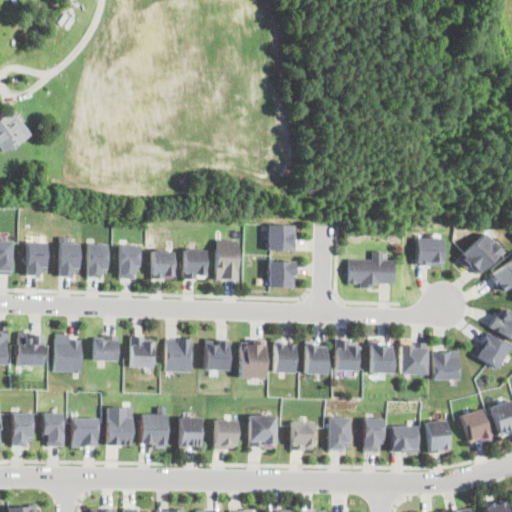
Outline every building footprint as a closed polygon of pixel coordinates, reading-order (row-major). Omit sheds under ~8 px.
[(14,112),(15,115),(30,134),(10,149),(9,147),(2,152),(0,149),(0,117),(7,112),(9,114),(13,111),(14,112)] [(31,186),(30,190),(23,187),(28,177),(34,180),(31,186)] [(296,224),(295,238),(294,238),(293,250),(267,249),(267,246),(268,223),(296,224)] [(501,250),(477,274),(468,265),(465,268),(456,259),(483,232),(501,250)] [(78,243),(78,270),(72,270),(72,276),(57,275),(57,266),(59,266),(59,243),(58,243),(59,236),(68,236),(68,242),(78,243)] [(442,265),(428,265),(428,264),(416,264),(416,261),(416,238),(442,238),(442,265)] [(0,239),(11,240),(10,274),(0,273),(0,239)] [(238,239),(237,279),(215,279),(216,239),(238,239)] [(45,269),(39,269),(38,275),(25,274),(26,241),(46,242),(45,269)] [(107,244),(106,272),(100,272),(99,277),(87,276),(87,275),(86,275),(88,243),(107,244)] [(138,269),(134,269),(133,277),(118,277),(120,244),(139,245),(138,269)] [(197,248),(197,249),(206,250),(204,277),(195,277),(195,278),(182,277),(184,249),(190,249),(190,247),(197,248)] [(166,250),(173,251),(172,278),(163,277),(163,278),(150,278),(152,250),(157,250),(157,248),(166,249),(166,250)] [(383,259),(394,260),(393,283),(379,282),(379,284),(372,283),(372,287),(359,287),(359,282),(356,282),(356,283),(347,283),(348,258),(372,259),(372,250),(383,251),(383,259)] [(511,283),(502,291),(501,289),(499,290),(487,274),(490,272),(491,273),(511,257),(511,283)] [(268,260),(289,261),(289,260),(294,260),(293,274),(294,274),(293,287),(267,286),(268,273),(267,273),(268,260)] [(500,307),(511,313),(511,338),(488,325),(494,314),(496,315),(500,307)] [(42,334),(42,344),(41,344),(40,364),(15,364),(16,343),(17,343),(17,331),(28,331),(28,333),(42,334)] [(53,332),(53,370),(78,370),(78,339),(68,339),(68,333),(53,332)] [(488,333),(508,345),(496,367),(476,356),(475,356),(471,354),(478,342),(480,343),(486,332),(488,333)] [(92,335),(92,359),(115,359),(115,334),(101,334),(101,336),(92,335)] [(128,334),(129,366),(150,366),(150,338),(142,338),(142,335),(128,334)] [(191,338),(191,340),(190,340),(189,371),(176,370),(176,371),(163,370),(165,337),(191,338)] [(356,370),(334,369),(335,347),(334,347),(334,338),(348,338),(347,341),(356,342),(356,370)] [(203,339),(202,368),(227,369),(228,339),(203,339)] [(262,340),(262,344),(263,344),(262,378),(238,377),(239,341),(248,341),(248,339),(262,340)] [(293,344),(292,372),(272,371),(273,339),(280,339),(280,342),(281,342),(281,343),(293,344)] [(392,346),(391,372),(369,371),(369,339),(379,339),(379,345),(392,346)] [(326,346),(325,372),(303,372),(304,340),(314,340),(314,346),(326,346)] [(425,373),(398,373),(399,340),(409,340),(409,342),(425,342),(425,373)] [(457,350),(457,379),(439,378),(438,379),(433,379),(431,378),(432,354),(431,354),(431,350),(443,351),(443,350),(457,350)] [(511,430),(500,435),(489,406),(504,401),(508,399),(511,410),(511,430)] [(123,407),(130,407),(129,443),(119,443),(119,444),(105,444),(105,406),(123,406),(123,407)] [(164,413),(164,446),(151,446),(151,443),(138,442),(139,413),(155,413),(156,406),(163,406),(163,413),(164,413)] [(480,407),(491,439),(480,442),(479,437),(468,441),(459,415),(480,407)] [(25,410),(25,411),(30,411),(30,440),(24,440),(24,445),(11,445),(11,443),(10,443),(10,435),(11,435),(10,412),(22,411),(22,410),(25,410)] [(41,412),(60,412),(60,431),(61,431),(61,445),(45,445),(46,436),(41,436),(41,412)] [(274,415),(273,447),(262,447),(262,446),(247,446),(248,414),(274,415)] [(199,416),(177,416),(176,444),(198,444),(199,416)] [(348,417),(348,445),(342,445),(341,450),(327,450),(328,416),(348,417)] [(96,441),(96,444),(84,444),(83,446),(70,446),(70,417),(95,417),(95,441),(96,441)] [(382,417),(382,442),(378,442),(377,451),(362,450),(363,417),(382,417)] [(235,419),(235,447),(225,446),(225,448),(213,448),(213,443),(214,419),(235,419)] [(429,452),(425,422),(444,419),(448,449),(429,452)] [(313,445),(312,445),(312,448),(303,448),(303,449),(289,449),(289,443),(290,443),(291,420),(313,421),(313,445)] [(416,429),(416,451),(390,450),(390,446),(391,446),(391,425),(416,425),(416,429)] [(484,511),(482,505),(502,498),(506,511),(484,511)] [(35,511),(7,511),(7,506),(28,505),(28,503),(35,503),(35,511)]
